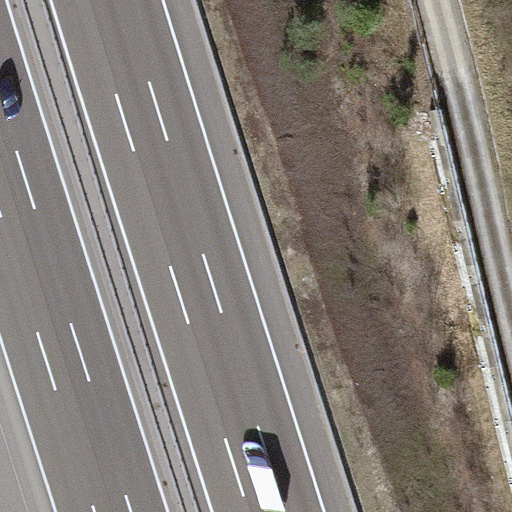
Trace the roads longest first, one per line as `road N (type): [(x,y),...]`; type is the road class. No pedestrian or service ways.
road 1 (motorway): [(269,511),(108,0)]
road 2 (motorway): [(0,152),(113,511)]
road 3 (track): [(437,0),(511,308)]
